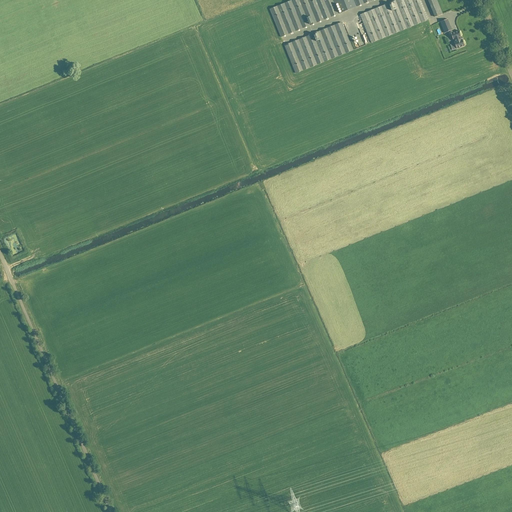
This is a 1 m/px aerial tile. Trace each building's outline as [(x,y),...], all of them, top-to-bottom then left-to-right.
[(338,14),(332,0),(292,0),(269,9),(281,37),(338,14)] [(353,0),(332,0),(338,14),(356,7),(353,0)] [(428,20),(420,0),(397,0),(360,15),(371,43),(428,20)] [(427,0),(435,17),(442,14),(436,0),(427,0)] [(451,30),(452,30),(447,19),(440,22),(445,33),(448,32),(449,35),(451,35),(453,40),(454,40),(455,42),(454,43),(456,49),(464,46),(462,39),(461,40),(460,37),(461,37),(458,31),(452,33),(451,30)] [(353,50),(341,22),(284,46),(295,73),(353,50)] [(357,30),(351,24),(349,26),(352,29),(351,30),(355,33),(357,30)]
